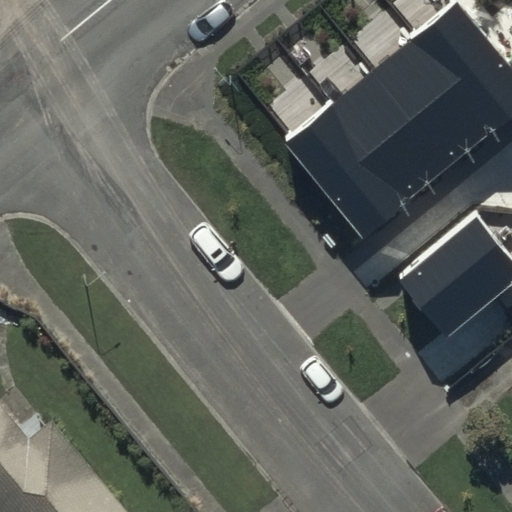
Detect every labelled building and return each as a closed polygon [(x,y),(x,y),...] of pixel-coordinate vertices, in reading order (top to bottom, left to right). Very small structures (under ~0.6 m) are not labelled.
[(511,75),(452,2),(412,35),(486,127),(511,105),(511,75)] [(412,35),(371,68),(445,160),(486,127),(412,35)] [(371,68),(329,102),(404,193),(445,160),(371,68)] [(329,102),(289,135),(363,226),(404,193),(329,102)] [(511,270),(511,257),(475,213),(401,274),(445,326),(511,270)] [(25,417),(0,386),(0,500),(9,511),(121,511),(118,509),(131,499),(47,398),(25,417)]
